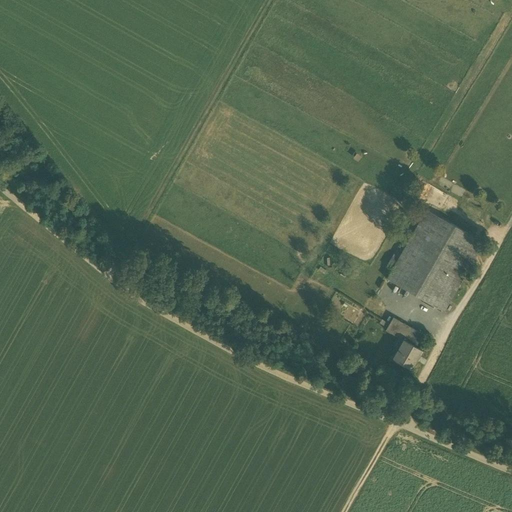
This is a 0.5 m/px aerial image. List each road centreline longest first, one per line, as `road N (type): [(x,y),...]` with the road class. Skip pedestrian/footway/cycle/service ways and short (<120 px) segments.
road 1 (track): [(0,189),(99,273),(265,369),(511,471)]
road 2 (track): [(99,273),(143,217),(266,0)]
road 3 (track): [(499,232),(420,374),(402,425)]
